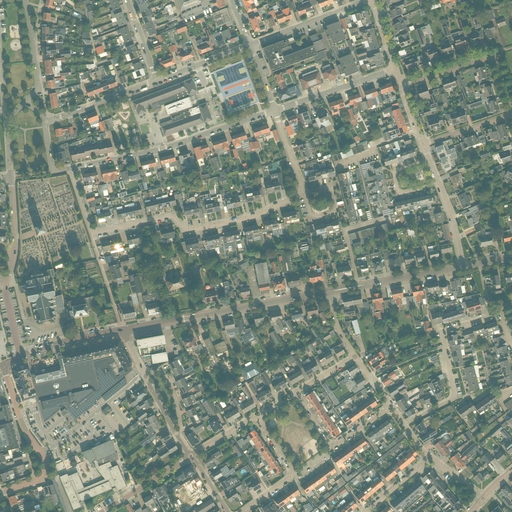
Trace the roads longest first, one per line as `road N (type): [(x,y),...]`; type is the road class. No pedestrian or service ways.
road 1 (residential): [(90,234),(170,216),(187,230),(239,220),(299,191)]
road 2 (residential): [(69,168),(162,149),(274,110)]
road 3 (unclassified): [(121,329),(329,291)]
road 4 (residential): [(403,425),(452,396),(443,331),(496,314)]
road 5 (unclassified): [(0,492),(45,469),(19,418),(5,364)]
road 6 (unclassified): [(329,291),(460,267)]
road 7 (residential): [(249,45),(369,0)]
road 8 (residential): [(274,110),(395,68)]
